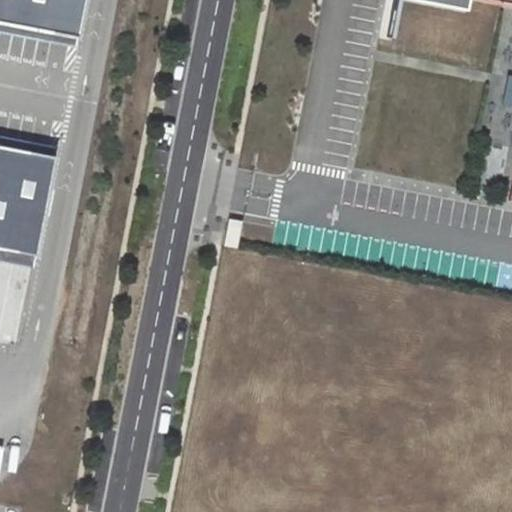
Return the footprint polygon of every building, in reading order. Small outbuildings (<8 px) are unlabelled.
[(0,0),(0,247),(35,254),(52,154),(0,143),(0,21),(78,37),(85,0),(0,0)] [(465,0),(410,0),(463,10),(465,0)] [(511,0),(483,0),(511,5),(511,187),(510,196),(511,196),(511,0)] [(511,106),(511,75),(503,74),(498,104),(511,106)] [(240,221),(224,217),(219,244),(222,245),(235,248),(240,221)]
